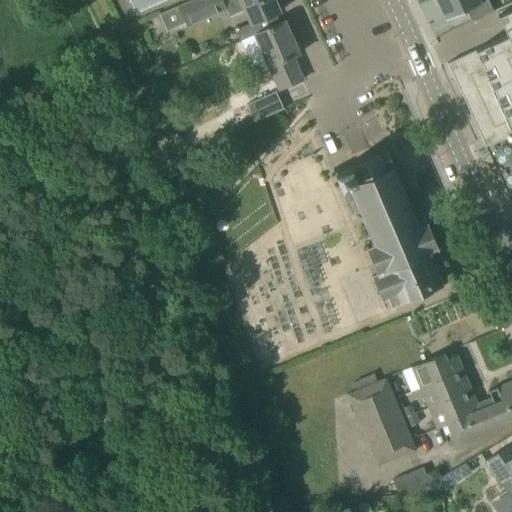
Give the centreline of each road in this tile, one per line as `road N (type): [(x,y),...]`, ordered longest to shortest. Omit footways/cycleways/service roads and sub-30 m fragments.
road 1 (track): [(261,511),(259,425),(194,217)]
road 2 (track): [(194,217),(88,0)]
road 3 (tertiary): [(500,248),(420,61)]
road 4 (residential): [(420,61),(324,87),(286,0)]
